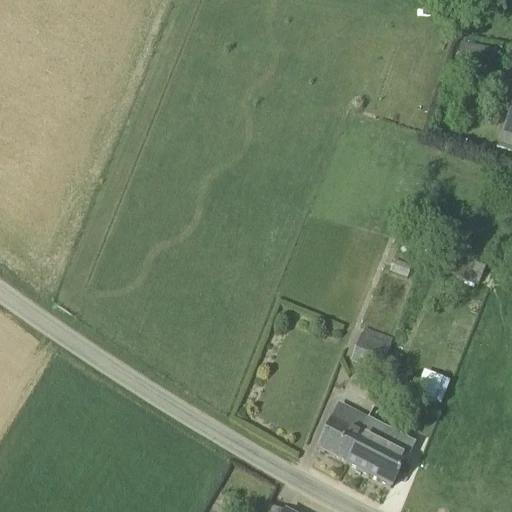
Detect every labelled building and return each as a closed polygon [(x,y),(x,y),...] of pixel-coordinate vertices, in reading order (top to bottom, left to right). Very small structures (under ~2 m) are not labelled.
[(475,67),(478,49),(459,45),(455,63),(475,67)] [(511,104),(496,151),(511,156),(511,104)] [(484,270),(454,259),(448,276),(477,287),(484,270)] [(380,374),(390,346),(393,340),(368,331),(366,338),(360,336),(350,363),(380,374)] [(390,346),(380,374),(393,379),(403,351),(390,346)] [(424,373),(418,394),(445,402),(452,381),(424,373)] [(318,452),(344,466),(359,438),(358,438),(368,423),(341,409),(333,424),(318,452)] [(359,438),(344,466),(390,490),(405,462),(384,451),(391,435),(368,423),(358,438),(359,438)]
